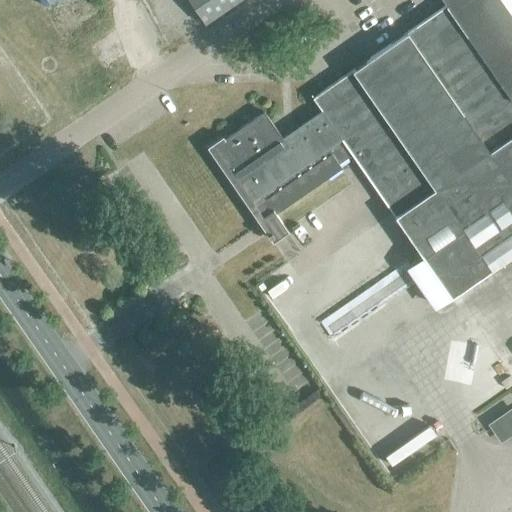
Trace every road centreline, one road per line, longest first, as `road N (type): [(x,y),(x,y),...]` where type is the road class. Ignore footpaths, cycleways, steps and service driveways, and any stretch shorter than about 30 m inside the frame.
road 1 (unclassified): [(0,187),(273,0)]
road 2 (secondary): [(163,511),(0,276)]
